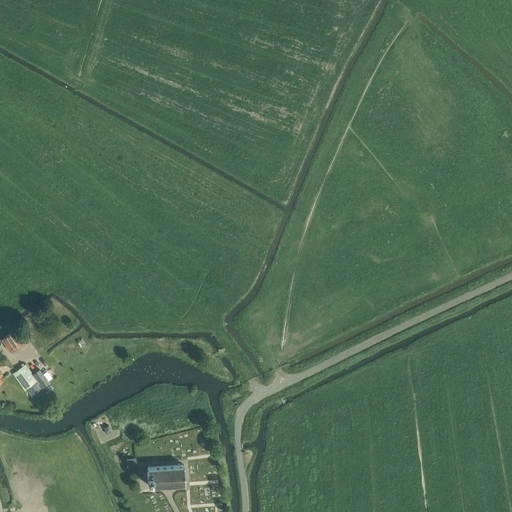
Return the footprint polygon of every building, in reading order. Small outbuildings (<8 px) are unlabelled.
[(10,351),(18,345),(24,341),(16,329),(10,333),(2,340),(10,351)] [(24,364),(14,372),(26,389),(36,381),(24,364)] [(39,369),(33,374),(43,387),(49,383),(39,369)] [(36,384),(29,389),(33,394),(40,389),(36,384)] [(127,460),(127,468),(137,467),(136,459),(127,460)] [(149,486),(185,484),(184,465),(148,468),(148,472),(146,472),(147,482),(148,482),(149,486)]
